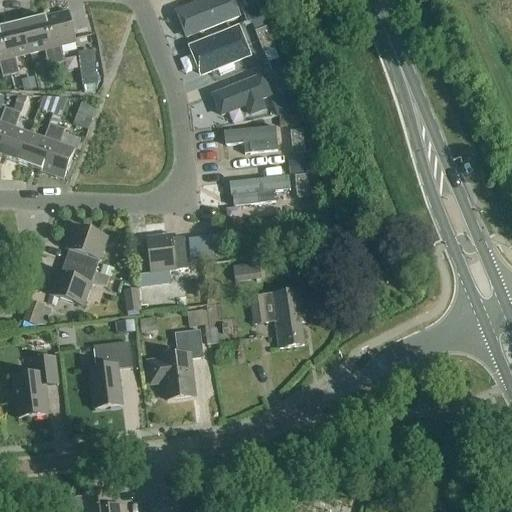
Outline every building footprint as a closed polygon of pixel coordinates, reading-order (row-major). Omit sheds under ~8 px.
[(233,0),(198,0),(176,9),(186,35),(240,15),(233,0)] [(241,0),(245,9),(257,5),(254,0),(241,0)] [(76,45),(68,14),(44,20),(56,66),(64,65),(60,49),(76,45)] [(262,18),(240,27),(244,36),(266,27),(262,18)] [(44,20),(22,26),(29,57),(44,53),(48,68),(56,66),(44,20)] [(29,57),(22,26),(0,30),(0,36),(10,78),(18,76),(15,60),(29,57)] [(240,28),(192,47),(203,74),(251,56),(240,28)] [(266,28),(255,32),(263,53),(274,49),(266,28)] [(0,36),(0,71),(2,80),(10,78),(0,36)] [(82,49),(86,78),(101,76),(98,47),(82,49)] [(272,105),(277,119),(301,114),(291,91),(283,70),(272,74),(280,95),(282,101),(272,105)] [(264,72),(213,92),(222,116),(246,107),(250,117),(268,111),(264,100),(273,97),(264,72)] [(11,79),(2,82),(5,94),(14,91),(11,79)] [(21,82),(24,94),(36,91),(33,79),(21,82)] [(18,99),(12,113),(20,116),(28,100),(18,99)] [(0,146),(12,113),(4,110),(0,122),(0,146)] [(49,125),(59,129),(64,114),(54,110),(49,125)] [(12,113),(0,146),(0,159),(18,166),(29,136),(15,131),(20,116),(12,113)] [(300,124),(300,116),(283,118),(284,129),(292,128),(300,128),(300,124)] [(226,129),(227,144),(244,143),(245,157),(280,154),(278,125),(226,129)] [(29,136),(18,166),(40,174),(56,129),(49,126),(44,141),(29,136)] [(56,129),(40,174),(63,182),(74,152),(59,147),(65,132),(56,129)] [(302,132),(305,154),(316,153),(314,131),(302,132)] [(305,155),(305,154),(302,132),(290,134),(292,156),(305,155)] [(302,161),(289,163),(291,176),(304,175),(302,161)] [(315,165),(304,167),(305,175),(316,174),(315,165)] [(287,175),(230,180),(232,209),(277,205),(276,189),(288,188),(287,175)] [(307,176),(294,177),(297,201),(309,200),(307,176)] [(99,264),(107,240),(74,229),(68,245),(67,244),(64,252),(69,253),(65,264),(95,274),(97,269),(99,264)] [(164,239),(146,241),(133,242),(135,254),(148,252),(151,276),(176,273),(175,273),(188,271),(184,240),(172,241),(171,237),(163,237),(164,239)] [(191,261),(214,259),(212,238),(188,241),(191,261)] [(55,282),(49,298),(83,310),(90,289),(95,290),(96,287),(106,291),(110,280),(107,279),(108,278),(95,274),(65,264),(61,276),(56,274),(54,281),(55,282)] [(233,268),(235,285),(261,282),(259,265),(233,268)] [(102,266),(99,275),(112,279),(115,270),(102,266)] [(201,270),(180,273),(183,292),(204,288),(201,270)] [(321,285),(322,298),(334,297),(333,284),(321,285)] [(126,315),(140,313),(137,291),(123,293),(126,315)] [(278,352),(304,348),(300,326),(305,325),(300,294),(253,302),(258,328),(274,326),(278,352)] [(21,325),(36,330),(44,310),(29,304),(21,325)] [(203,314),(188,315),(190,330),(204,328),(203,314)] [(139,322),(141,336),(157,334),(156,320),(139,322)] [(134,325),(116,328),(118,339),(136,335),(134,325)] [(178,359),(162,360),(163,363),(149,365),(151,386),(165,385),(167,403),(193,400),(190,363),(204,362),(201,334),(176,337),(178,359)] [(94,412),(122,408),(118,374),(132,372),(129,346),(94,350),(96,370),(89,371),(94,412)] [(18,421),(48,418),(45,389),(59,388),(56,360),(32,363),(34,378),(13,380),(18,421)] [(124,511),(124,509),(111,511),(109,495),(86,498),(87,511),(124,511)] [(72,511),(79,511),(83,511),(81,499),(71,500),(72,511)]
